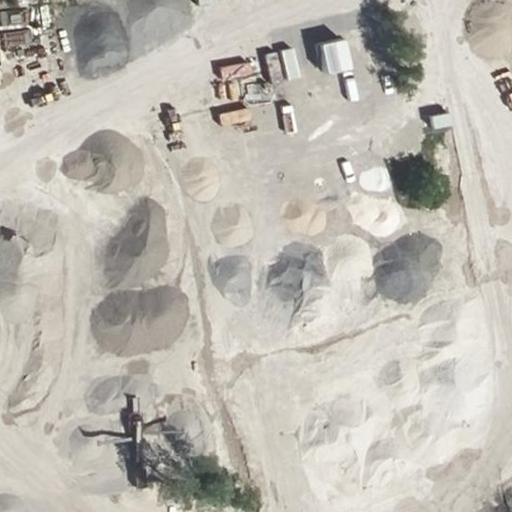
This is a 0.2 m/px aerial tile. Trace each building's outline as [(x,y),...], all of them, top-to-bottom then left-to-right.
[(282,169),(273,103),(244,107),(239,73),(213,77),(228,199),(276,193),(279,213),(297,211),(292,168),(282,169)] [(342,132),(349,163),(421,147),(414,116),(342,132)] [(126,182),(113,188),(123,211),(136,205),(126,182)] [(310,425),(335,421),(333,411),(308,415),(310,425)] [(225,434),(219,445),(240,458),(246,447),(225,434)] [(343,465),(315,468),(316,478),(344,475),(343,465)]
